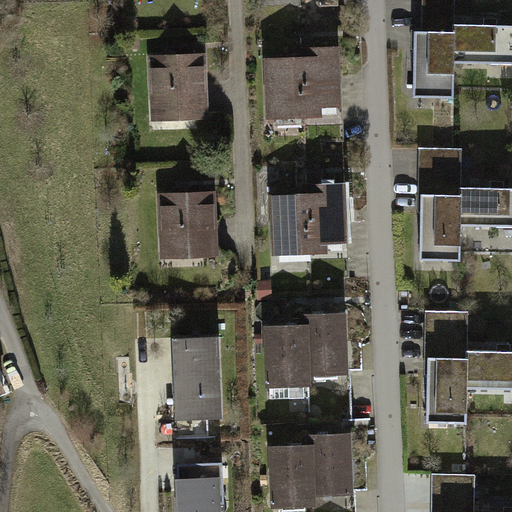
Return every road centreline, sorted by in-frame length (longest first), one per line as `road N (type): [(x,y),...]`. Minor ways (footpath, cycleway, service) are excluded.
road 1 (residential): [(377,0),(396,511)]
road 2 (residential): [(237,0),(247,263)]
road 3 (residential): [(108,511),(46,418),(32,410),(7,456),(0,511)]
